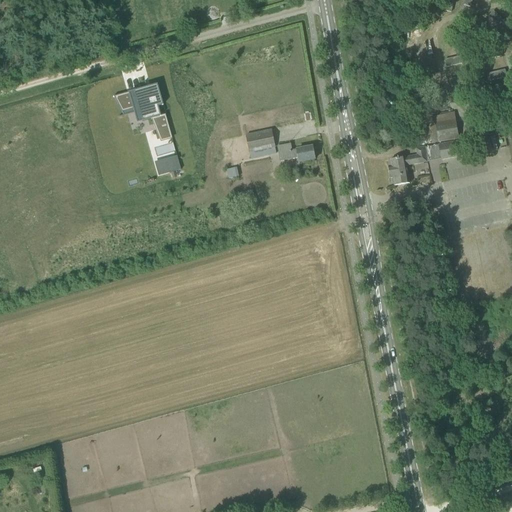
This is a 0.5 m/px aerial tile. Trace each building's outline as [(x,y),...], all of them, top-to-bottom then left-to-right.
[(114,97),(113,97),(113,98),(114,98),(121,112),(138,108),(139,111),(139,112),(141,120),(141,122),(142,122),(150,119),(150,120),(152,119),(155,127),(160,139),(170,137),(170,139),(171,139),(164,115),(160,116),(159,116),(158,112),(156,107),(160,106),(162,105),(157,88),(156,89),(147,91),(146,88),(145,88),(114,97)] [(459,139),(456,119),(435,123),(438,143),(459,139)] [(271,131),(261,133),(246,136),(249,153),(250,153),(251,159),(276,154),(275,148),(271,131)] [(439,145),(439,146),(441,160),(462,156),(459,142),(439,145)] [(278,147),(279,157),(276,157),(277,162),(298,158),(299,163),(315,160),(312,147),(291,151),(290,145),(291,145),(278,147)] [(409,184),(406,167),(428,163),(427,162),(425,149),(415,151),(416,156),(390,161),(391,167),(389,167),(391,178),(393,178),(394,186),(409,184)] [(178,164),(168,167),(171,178),(181,175),(178,164)] [(227,170),(229,178),(238,176),(236,168),(227,170)] [(252,191),(243,194),(233,196),(236,208),(255,203),(252,191)]
